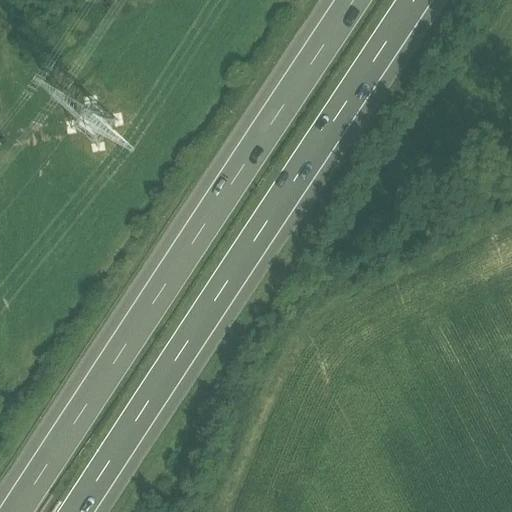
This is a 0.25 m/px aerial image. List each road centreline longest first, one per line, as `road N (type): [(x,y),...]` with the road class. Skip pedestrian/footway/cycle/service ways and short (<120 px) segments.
road 1 (motorway): [(87,511),(419,0)]
road 2 (motorway): [(338,0),(7,511)]
